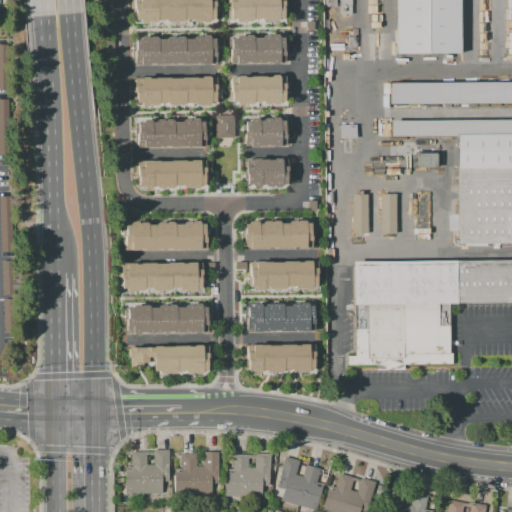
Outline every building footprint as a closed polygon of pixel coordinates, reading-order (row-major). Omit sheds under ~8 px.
[(217,0),(217,24),(132,24),(132,0),(217,0)] [(233,23),(233,0),(285,0),(285,23),(233,23)] [(394,0),(395,57),(460,56),(459,0),(394,0)] [(134,65),(134,33),(216,33),(216,49),(217,49),(217,65),(134,65)] [(229,64),(228,35),(284,35),(284,64),(229,64)] [(132,76),(218,76),(218,107),(132,107),(132,76)] [(234,107),(233,76),(284,76),(284,106),(234,107)] [(511,84),(390,84),(390,107),(511,107),(511,84)] [(241,115),(284,114),(285,145),(241,146),(241,115)] [(233,137),(214,137),(214,116),(233,116),(233,137)] [(207,117),(207,148),(134,148),(134,117),(207,117)] [(511,122),(390,122),(390,138),(457,138),(458,243),(511,243),(511,122)] [(354,124),(338,125),(338,138),(355,138),(354,124)] [(435,172),(435,153),(414,152),(414,171),(435,172)] [(244,188),(244,159),(286,159),(286,188),(244,188)] [(206,160),(206,191),(183,191),(183,190),(172,190),(172,192),(157,192),(157,190),(140,190),(135,185),(135,160),(206,160)] [(365,194),(350,194),(351,234),(366,233),(365,194)] [(394,194),(379,194),(378,233),(393,233),(394,194)] [(0,252),(10,252),(9,196),(0,196),(0,252)] [(207,219),(207,251),(125,251),(125,220),(138,220),(138,218),(191,218),(191,219),(207,219)] [(241,250),(241,222),(311,222),(311,250),(241,250)] [(0,339),(14,339),(15,260),(1,260),(0,339)] [(511,260),(352,263),(354,357),(345,357),(345,370),(449,368),(448,306),(511,304),(511,260)] [(252,261),(315,261),(316,292),(253,292),(252,261)] [(204,262),(204,294),(117,294),(117,262),(204,262)] [(244,333),(244,301),(311,300),(311,332),(244,333)] [(208,304),(208,332),(141,332),(141,334),(131,334),(131,333),(125,333),(125,304),(208,304)] [(210,345),(210,370),(204,376),(194,376),(194,377),(154,377),(154,372),(153,372),(153,345),(210,345)] [(247,374),(247,346),(308,345),(309,373),(247,374)] [(127,349),(149,349),(149,367),(127,367),(127,349)] [(129,452),(130,466),(123,466),(123,493),(159,493),(159,480),(168,480),(168,449),(151,449),(152,464),(144,464),(144,451),(129,452)] [(179,453),(179,468),(172,468),(172,493),(209,493),(209,483),(216,483),(216,451),(201,451),(201,465),(194,465),(194,453),(179,453)] [(231,454),(230,468),(223,468),(222,495),(259,497),(259,485),(267,485),(268,453),(253,453),(253,467),(245,467),(245,454),(231,454)] [(283,456),(275,487),(281,488),(278,500),(314,509),(320,483),(315,482),(318,468),(303,464),(300,476),(293,474),(297,460),(283,456)] [(337,473),(333,487),(326,485),(319,511),(322,511),(356,511),(357,511),(359,511),(365,511),(374,481),(359,477),(355,491),(348,489),(351,477),(337,473)] [(430,511),(383,511),(388,487),(404,491),(401,503),(408,504),(411,491),(426,495),(423,509),(431,510),(430,511)] [(445,511),(447,500),(461,503),(459,511),(467,511),(470,502),(484,505),(482,511),(445,511)]
